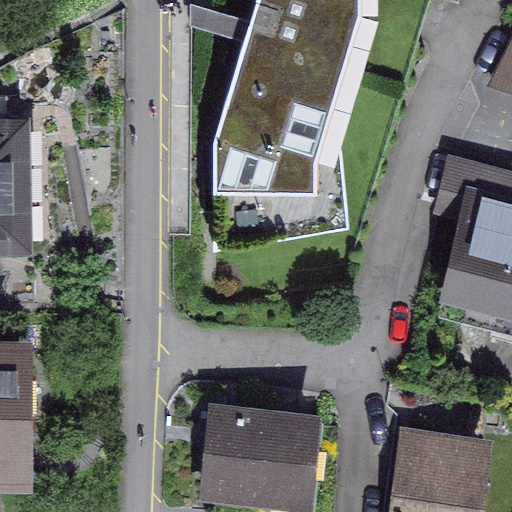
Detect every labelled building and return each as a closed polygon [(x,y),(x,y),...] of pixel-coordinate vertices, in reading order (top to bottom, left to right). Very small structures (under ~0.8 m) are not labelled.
[(267,0),(224,145),(225,249),(360,222),(349,110),(384,0),(267,0)] [(37,122),(0,121),(0,255),(37,255),(37,122)] [(511,326),(511,193),(478,186),(451,314),(511,326)] [(38,340),(0,340),(0,492),(39,492),(38,340)] [(319,511),(329,417),(219,406),(209,504),(283,511),(319,511)] [(494,511),(504,441),(410,430),(400,511),(494,511)]
